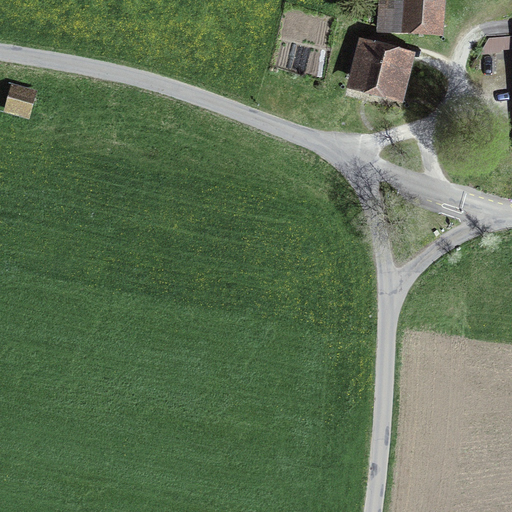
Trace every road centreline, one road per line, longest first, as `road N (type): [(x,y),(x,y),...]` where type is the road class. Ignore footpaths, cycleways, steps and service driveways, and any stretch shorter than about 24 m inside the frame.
road 1 (unclassified): [(363,164),(179,92),(0,52)]
road 2 (unclassified): [(394,295),(376,511)]
road 3 (unclassified): [(511,215),(363,164)]
road 4 (unclassified): [(394,295),(434,250),(476,224),(511,215)]
road 5 (unclassified): [(363,164),(394,295)]
